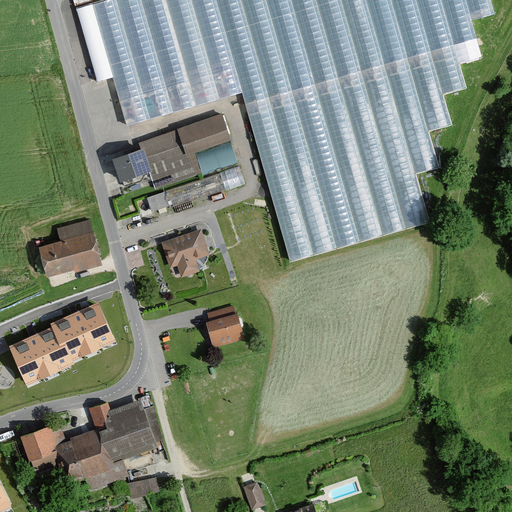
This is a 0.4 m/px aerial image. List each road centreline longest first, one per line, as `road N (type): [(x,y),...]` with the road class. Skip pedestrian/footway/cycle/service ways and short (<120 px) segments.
road 1 (unclassified): [(48,0),(145,358)]
road 2 (residential): [(145,358),(118,390),(0,423)]
